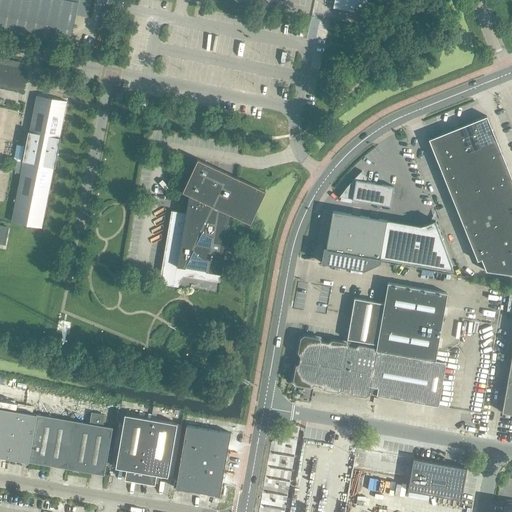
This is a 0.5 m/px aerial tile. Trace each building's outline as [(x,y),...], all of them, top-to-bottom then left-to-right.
[(0,0),(0,29),(9,32),(69,44),(71,34),(76,11),(87,14),(90,0),(0,0)] [(335,0),(333,8),(363,14),(365,0),(335,0)] [(0,58),(0,87),(23,92),(28,64),(0,58)] [(37,96),(36,96),(37,96),(29,132),(28,132),(26,143),(24,142),(23,147),(25,147),(22,162),(23,162),(24,162),(12,222),(42,228),(53,168),(54,168),(55,169),(61,138),(60,138),(59,138),(66,102),(67,102),(37,96)] [(486,271),(511,274),(511,178),(486,115),(428,139),(478,260),(482,259),(486,271)] [(219,282),(231,214),(234,216),(250,223),(265,191),(238,178),(197,159),(182,191),(189,195),(188,202),(192,203),(192,204),(192,207),(190,207),(189,212),(191,212),(190,214),(171,210),(159,283),(178,287),(183,276),(219,282)] [(362,171),(339,197),(340,197),(340,196),(352,199),(352,200),(391,206),(394,186),(366,182),(367,177),(362,172),(362,171)] [(380,258),(387,220),(332,211),(326,247),(323,246),(323,248),(326,249),(324,261),(321,261),(320,262),(363,270),(379,262),(380,258)] [(420,226),(387,220),(380,258),(453,271),(438,229),(435,221),(420,226)] [(0,244),(5,245),(9,227),(7,226),(0,224),(0,244)] [(384,303),(375,350),(368,393),(438,406),(445,363),(435,361),(447,293),(388,282),(384,303)] [(384,303),(354,298),(346,345),(328,342),(328,341),(321,340),(303,337),(295,381),(348,390),(368,393),(375,350),(384,303)] [(511,353),(502,412),(511,413),(511,353)] [(91,424),(25,412),(0,407),(0,456),(28,461),(104,475),(112,428),(105,426),(107,414),(93,412),(91,424)] [(124,479),(139,482),(150,419),(124,414),(115,467),(126,469),(124,479)] [(150,419),(139,482),(155,484),(156,474),(167,476),(177,423),(150,419)] [(230,433),(220,431),(186,425),(175,488),(219,496),(230,433)] [(460,499),(466,468),(413,458),(407,490),(460,499)]
